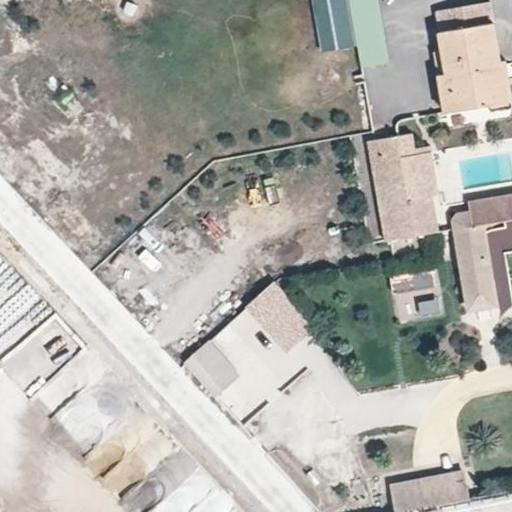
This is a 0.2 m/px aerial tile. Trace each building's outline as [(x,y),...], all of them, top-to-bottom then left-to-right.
[(377,0),(349,0),(360,67),(387,63),(377,0)] [(446,111),(495,103),(488,61),(500,59),(494,21),(491,20),(488,0),(438,9),(442,32),(438,32),(446,72),(440,74),(446,111)] [(496,113),(511,108),(511,98),(507,58),(500,59),(488,61),(495,103),(496,113)] [(414,135),(369,143),(385,243),(415,238),(409,203),(433,200),(440,199),(432,146),(415,149),(414,135)] [(485,226),(511,221),(511,196),(467,203),(468,208),(454,212),(451,221),(468,316),(499,311),(485,226)] [(433,200),(409,203),(415,238),(437,235),(433,200)] [(433,267),(388,278),(399,323),(444,312),(433,267)] [(201,345),(175,368),(205,401),(231,377),(201,345)] [(390,483),(395,511),(400,511),(467,500),(461,470),(390,483)]
